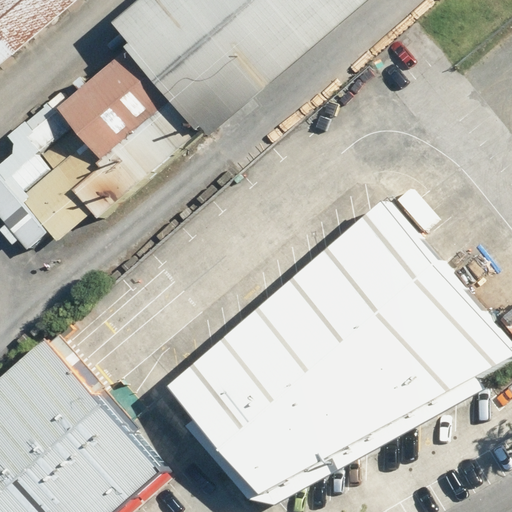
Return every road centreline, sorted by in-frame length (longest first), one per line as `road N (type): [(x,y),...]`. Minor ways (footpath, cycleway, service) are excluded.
road 1 (unknown): [(511,231),(453,189),(360,177),(302,200),(132,348)]
road 2 (unknown): [(511,412),(337,511)]
